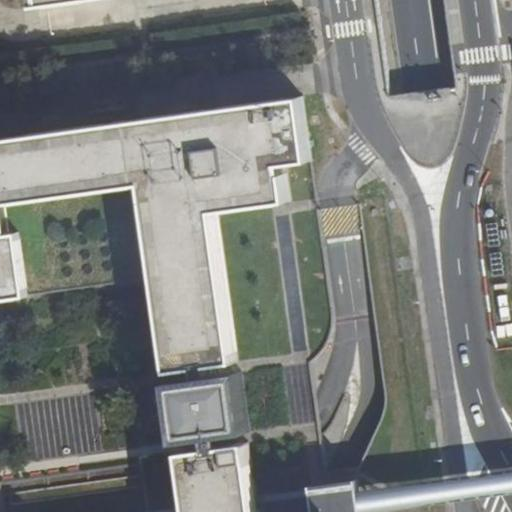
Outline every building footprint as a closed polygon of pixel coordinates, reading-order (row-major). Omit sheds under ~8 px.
[(284,166),(309,162),(301,98),(0,140),(0,204),(10,203),(14,234),(0,235),(0,298),(154,276),(168,374),(237,363),(236,356),(337,342),(338,349),(379,343),(359,199),(316,205),(317,212),(218,226),(216,213),(289,202),(284,166)] [(184,438),(243,429),(236,381),(177,389),(184,438)] [(258,511),(256,492),(249,447),(180,456),(187,502),(187,511),(258,511)] [(403,511),(398,473),(351,480),(256,492),(258,511),(403,511)] [(187,511),(187,502),(112,511),(187,511)]
